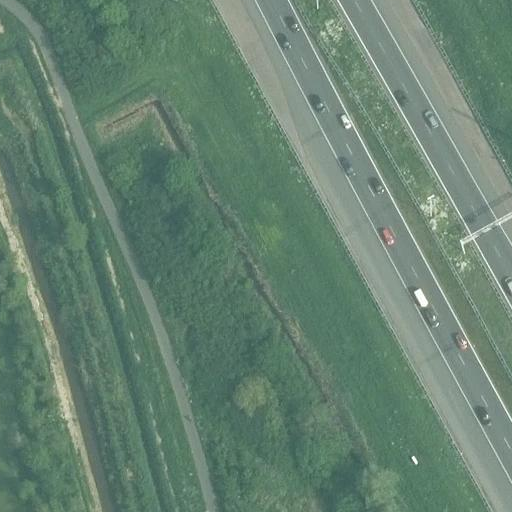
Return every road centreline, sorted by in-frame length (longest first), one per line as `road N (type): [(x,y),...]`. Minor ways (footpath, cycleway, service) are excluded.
road 1 (motorway): [(269,0),(511,452)]
road 2 (motorway): [(511,280),(354,0)]
